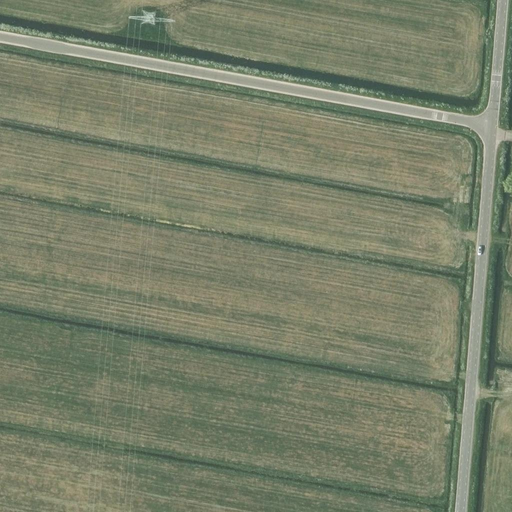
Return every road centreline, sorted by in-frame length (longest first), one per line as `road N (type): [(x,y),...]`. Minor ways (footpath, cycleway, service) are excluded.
road 1 (unclassified): [(492,125),(0,36)]
road 2 (unclassified): [(461,511),(492,125)]
road 3 (unclassified): [(492,125),(502,0)]
